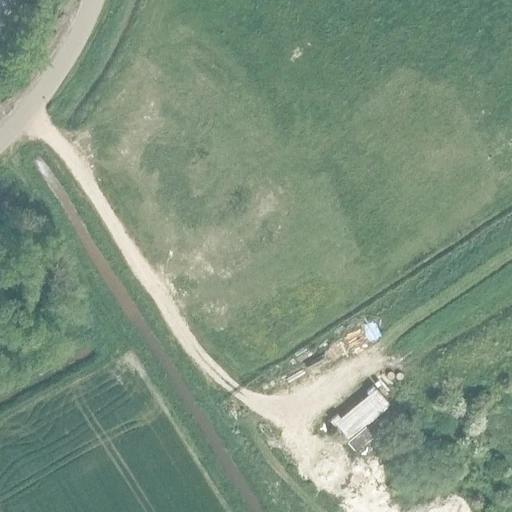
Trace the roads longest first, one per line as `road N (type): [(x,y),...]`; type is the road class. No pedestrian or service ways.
road 1 (track): [(20,122),(55,140),(195,354),(246,399),(274,412),(292,410),(359,366)]
road 2 (unclassified): [(0,143),(50,84),(93,0)]
